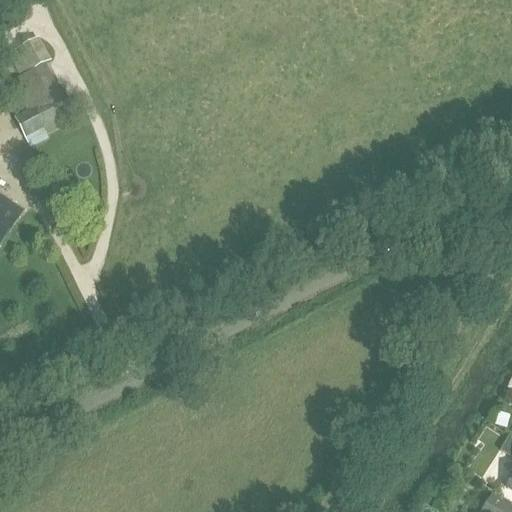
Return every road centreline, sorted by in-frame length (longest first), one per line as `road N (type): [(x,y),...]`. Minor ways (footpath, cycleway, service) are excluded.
road 1 (unclassified): [(511,194),(416,235),(0,460)]
road 2 (unclassified): [(331,511),(511,223)]
